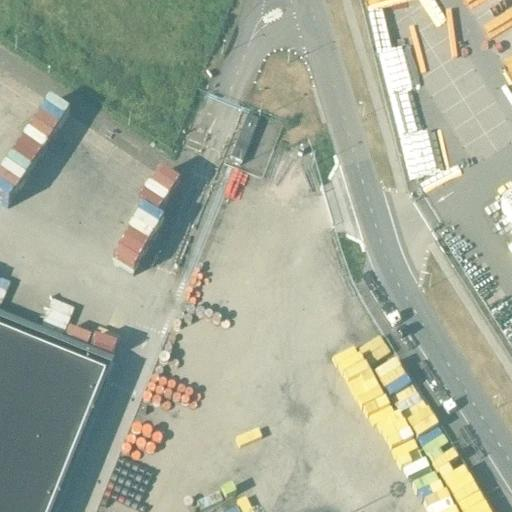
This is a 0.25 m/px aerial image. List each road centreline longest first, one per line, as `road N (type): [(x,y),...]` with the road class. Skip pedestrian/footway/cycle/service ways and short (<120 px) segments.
road 1 (unclassified): [(511,470),(383,258),(305,0)]
road 2 (unknown): [(251,346),(351,419),(411,511)]
road 3 (unknown): [(251,346),(180,511)]
road 4 (unknown): [(511,106),(453,0)]
road 5 (unknown): [(148,283),(251,346)]
